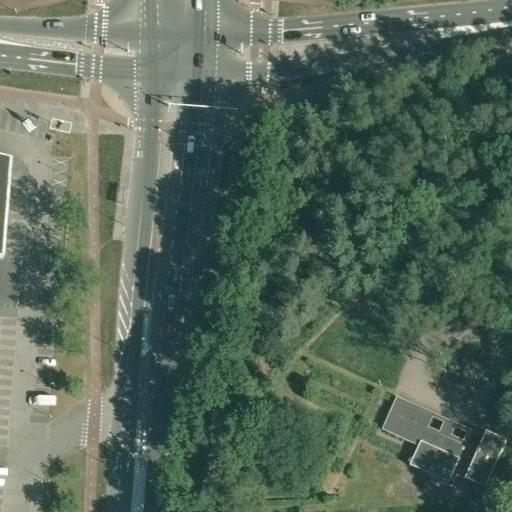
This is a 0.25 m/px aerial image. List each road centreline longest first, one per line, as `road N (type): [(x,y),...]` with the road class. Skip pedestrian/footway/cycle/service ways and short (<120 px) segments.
road 1 (secondary): [(145,392),(173,279),(197,52)]
road 2 (secondary): [(152,51),(137,328),(145,392)]
road 3 (secondary): [(504,23),(310,49),(197,52)]
road 4 (tertiary): [(0,40),(152,51)]
road 5 (secondary): [(137,511),(145,392)]
